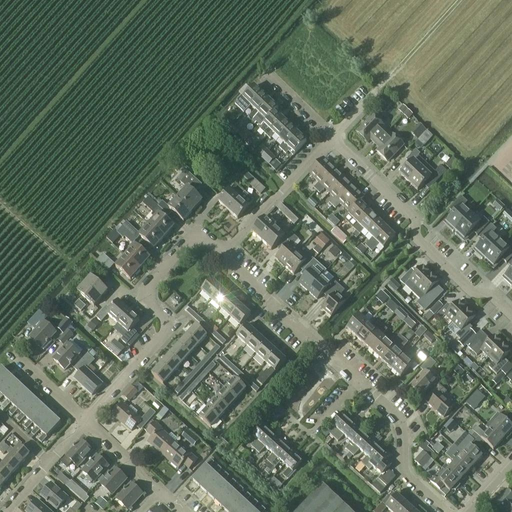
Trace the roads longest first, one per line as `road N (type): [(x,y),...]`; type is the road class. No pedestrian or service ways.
road 1 (residential): [(446,511),(404,472),(391,409),(291,327),(222,254)]
road 2 (residential): [(85,421),(165,333),(147,294),(151,281),(187,240),(198,237),(222,254)]
road 3 (residential): [(511,315),(491,295),(470,291),(422,244),(413,217),(332,136)]
road 4 (residential): [(222,254),(332,136)]
